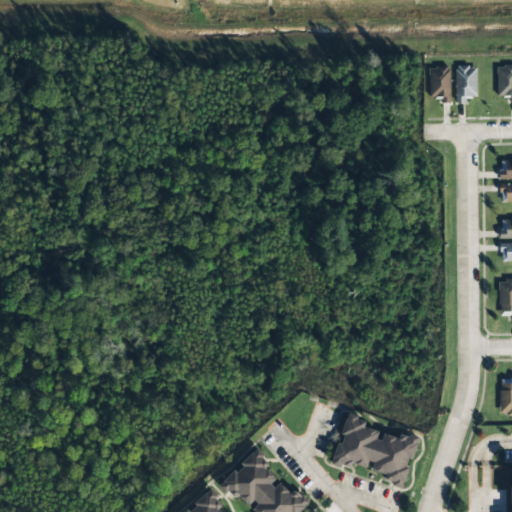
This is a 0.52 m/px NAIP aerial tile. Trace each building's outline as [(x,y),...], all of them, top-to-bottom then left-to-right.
[(497,96),(509,96),(509,102),(511,102),(511,65),(496,66),(497,96)] [(476,96),(476,66),(455,67),(455,103),(466,103),(466,97),(476,96)] [(440,103),(449,103),(449,67),(428,67),(429,98),(440,97),(440,103)] [(511,159),(499,160),(499,180),(511,179),(511,159)] [(511,183),(499,184),(500,204),(511,203),(511,183)] [(511,218),(500,219),(500,239),(511,238),(511,218)] [(511,243),(500,243),(500,263),(511,262),(511,243)] [(511,280),(498,280),(498,317),(511,317),(511,280)] [(499,415),(511,414),(511,378),(499,378),(499,415)] [(405,482),(419,441),(349,418),(335,459),(405,482)] [(302,511),(311,504),(298,489),(293,494),(256,453),(224,482),(250,511),(302,511)] [(221,511),(218,499),(213,493),(208,494),(196,503),(197,508),(188,510),(185,511),(221,511)]
